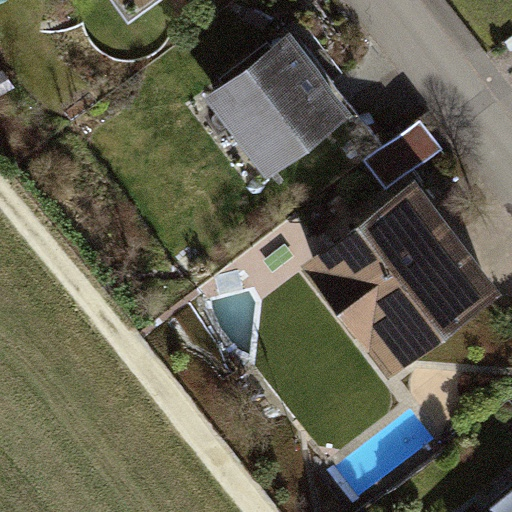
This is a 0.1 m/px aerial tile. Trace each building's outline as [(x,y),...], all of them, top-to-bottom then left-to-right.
[(147,0),(121,0),(131,12),(147,0)] [(352,105),(293,30),(205,98),(264,174),(352,105)] [(421,121),(365,160),(387,190),(442,151),(421,121)] [(388,374),(501,288),(414,173),(300,259),(388,374)] [(478,494),(456,511),(511,511),(511,478),(484,501),(478,494)]
